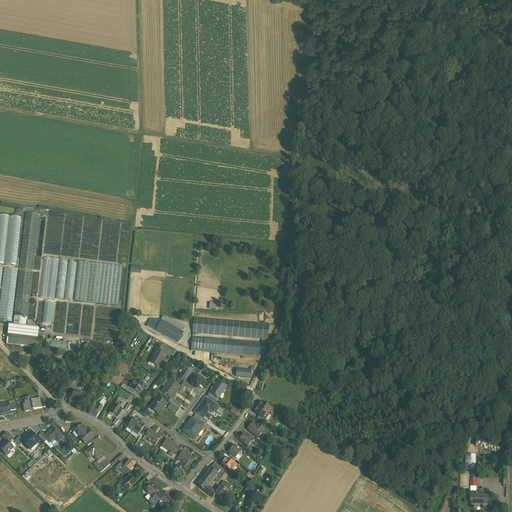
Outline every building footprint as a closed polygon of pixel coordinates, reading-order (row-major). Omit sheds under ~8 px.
[(26,213),(13,326),(26,327),(39,215),(26,213)] [(0,263),(16,265),(21,217),(0,215),(0,263)] [(43,259),(39,298),(55,299),(55,298),(73,300),(77,262),(43,259)] [(118,305),(122,266),(78,262),(74,301),(118,305)] [(17,270),(4,269),(0,302),(0,319),(12,320),(17,270)] [(45,301),(42,323),(51,324),(54,302),(45,301)] [(191,350),(260,356),(261,343),(195,337),(195,333),(268,339),(269,325),(194,318),(191,350)] [(161,321),(150,320),(147,327),(156,332),(161,321)] [(171,326),(161,321),(156,332),(177,344),(183,333),(181,332),(172,327),(171,326)] [(13,326),(8,325),(8,330),(7,336),(37,339),(38,334),(38,328),(31,328),(27,327),(26,327),(13,326)] [(37,339),(7,336),(6,344),(39,348),(40,343),(37,343),(37,339)] [(50,349),(67,350),(67,342),(71,342),(71,339),(62,339),(62,341),(46,340),(46,346),(50,346),(50,349)] [(165,348),(158,344),(155,350),(157,350),(162,353),(165,348)] [(56,350),(43,348),(42,355),(55,357),(56,350)] [(162,353),(157,350),(150,361),(155,364),(155,365),(159,367),(162,361),(161,360),(164,355),(162,353)] [(193,369),(182,362),(179,367),(184,370),(178,378),(184,382),(193,369)] [(96,383),(90,380),(84,392),(91,395),(90,395),(96,383)] [(180,387),(170,380),(161,392),(172,399),(180,387)] [(218,380),(209,394),(214,397),(217,400),(217,399),(216,399),(223,389),(224,390),(227,386),(218,380)] [(131,384),(128,389),(135,393),(138,395),(144,386),(136,381),(134,386),(131,384)] [(81,394),(74,390),(74,391),(72,391),(69,396),(71,397),(71,398),(81,403),(85,394),(82,392),(81,394)] [(39,399),(31,401),(30,398),(26,398),(27,404),(23,405),(24,409),(25,409),(25,412),(41,409),(41,408),(39,400),(39,399)] [(118,398),(114,405),(119,408),(123,401),(118,398)] [(157,398),(149,409),(155,413),(159,415),(166,404),(157,398)] [(182,406),(172,399),(169,403),(171,404),(179,410),(182,406)] [(217,407),(205,399),(195,413),(196,414),(202,418),(208,408),(214,412),(217,407)] [(15,401),(7,403),(8,404),(9,411),(16,410),(15,401)] [(130,406),(123,401),(119,408),(122,409),(125,412),(130,406)] [(271,410),(261,403),(258,408),(268,415),(271,410)] [(8,404),(0,405),(0,415),(5,415),(6,415),(10,414),(9,411),(8,404)] [(179,410),(171,404),(169,406),(177,412),(179,410)] [(114,405),(109,414),(116,418),(122,409),(119,408),(114,405)] [(177,412),(169,406),(167,409),(175,415),(177,412)] [(268,415),(258,408),(254,412),(259,416),(264,419),(268,415)] [(92,409),(89,414),(96,418),(99,413),(92,409)] [(202,418),(196,414),(194,417),(205,424),(207,421),(202,418)] [(205,424),(194,417),(193,419),(204,427),(205,424)] [(129,425),(127,428),(132,432),(139,422),(133,418),(129,425)] [(193,419),(192,418),(182,431),(195,440),(204,427),(193,419)] [(139,422),(132,432),(138,436),(139,434),(144,426),(145,426),(139,422)] [(260,427),(258,429),(252,424),(247,430),(257,438),(264,430),(260,427)] [(86,432),(81,426),(74,431),(79,437),(86,432)] [(44,436),(44,437),(47,441),(49,444),(56,438),(59,442),(64,438),(55,427),(44,436)] [(161,438),(150,430),(149,430),(144,437),(155,445),(161,438)] [(79,437),(79,438),(85,445),(86,444),(92,438),(93,438),(87,431),(86,432),(79,437)] [(12,439),(6,433),(1,437),(6,442),(6,441),(8,443),(12,439)] [(23,440),(22,441),(23,442),(30,449),(39,441),(30,433),(23,440)] [(44,436),(42,433),(38,436),(44,443),(47,441),(44,437),(44,436)] [(247,438),(244,435),(239,440),(247,447),(252,442),(247,438)] [(19,437),(14,442),(19,446),(23,442),(22,441),(23,440),(19,437)] [(92,438),(86,444),(87,446),(91,444),(94,441),(92,438)] [(94,441),(91,444),(93,446),(94,445),(94,446),(100,441),(98,438),(94,441)] [(178,448),(166,440),(162,446),(169,452),(167,455),(171,457),(173,454),(173,455),(178,449),(178,448)] [(6,442),(0,447),(0,449),(2,452),(2,453),(4,454),(5,454),(5,455),(13,448),(8,443),(6,441),(6,442)] [(501,448),(477,441),(475,446),(499,454),(501,448)] [(94,446),(94,445),(93,446),(84,453),(87,457),(91,454),(98,462),(103,457),(94,446)] [(241,451),(234,446),(228,453),(235,459),(239,454),(240,454),(240,453),(240,452),(241,451)] [(70,458),(66,462),(68,464),(79,453),(74,449),(68,455),(70,458)] [(194,460),(183,452),(182,452),(177,459),(183,464),(181,467),(186,471),(194,460)] [(476,455),(465,455),(465,470),(475,470),(476,455)] [(110,465),(105,459),(99,465),(103,471),(110,465)] [(231,463),(226,459),(222,463),(231,471),(236,466),(232,462),(231,463)] [(124,466),(124,467),(129,471),(135,464),(130,460),(124,466)] [(99,465),(97,462),(94,465),(101,473),(103,471),(99,465)] [(213,465),(197,486),(203,491),(204,491),(207,487),(217,474),(220,470),(213,465)] [(262,477),(266,469),(262,466),(257,474),(262,477)] [(129,471),(124,467),(120,470),(120,471),(125,475),(129,471)] [(130,477),(122,485),(127,490),(131,486),(135,482),(130,477)] [(231,486),(223,481),(220,486),(227,491),(231,486)] [(154,487),(152,485),(145,491),(153,499),(149,502),(153,507),(158,503),(157,502),(160,500),(160,499),(162,497),(159,494),(161,493),(155,486),(154,487)] [(227,491),(220,486),(215,494),(214,495),(215,495),(222,500),(227,491)] [(215,494),(207,487),(204,491),(213,498),(215,495),(214,495),(215,494)] [(476,492),(476,487),(470,487),(470,505),(488,505),(488,494),(476,494),(476,492)] [(162,497),(160,499),(160,500),(164,505),(170,500),(165,494),(162,497)]
